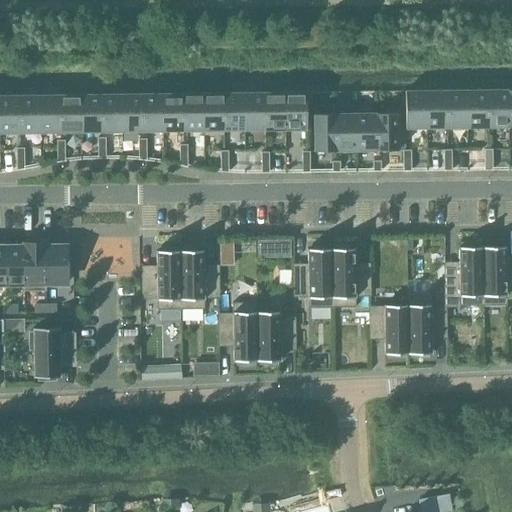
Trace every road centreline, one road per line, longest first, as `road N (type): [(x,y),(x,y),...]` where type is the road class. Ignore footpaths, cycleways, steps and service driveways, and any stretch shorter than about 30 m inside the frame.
road 1 (residential): [(0,198),(511,194)]
road 2 (residential): [(110,405),(343,393)]
road 3 (residential): [(343,393),(511,385)]
road 4 (residential): [(108,278),(110,405)]
road 5 (residential): [(357,511),(343,393)]
